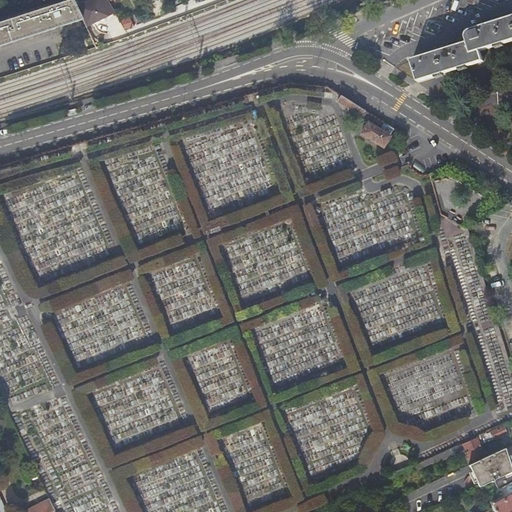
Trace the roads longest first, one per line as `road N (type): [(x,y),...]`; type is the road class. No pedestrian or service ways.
road 1 (secondary): [(0,145),(276,65),(322,62)]
road 2 (secondary): [(371,83),(511,175)]
road 3 (residential): [(511,6),(403,51),(371,83)]
road 4 (residential): [(422,0),(341,36),(322,62)]
